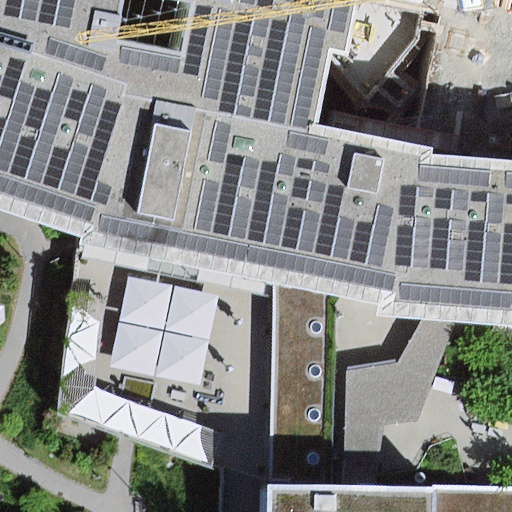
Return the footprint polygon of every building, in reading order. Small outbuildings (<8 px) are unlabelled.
[(0,0),(0,42),(132,87),(130,98),(318,130),(332,50),(350,55),(361,0),(0,0)] [(0,42),(0,211),(75,236),(73,244),(275,283),(328,293),(370,301),(369,314),(423,318),(511,324),(511,163),(436,158),(437,150),(318,130),(130,98),(132,87),(0,42)] [(275,283),(73,244),(56,409),(126,435),(272,488),(275,283)] [(3,270),(0,269),(0,330),(9,324),(8,306),(2,308),(3,270)] [(325,489),(328,293),(275,283),(272,488),(325,489)] [(346,377),(344,490),(377,491),(385,423),(420,420),(458,323),(423,318),(399,366),(346,377)] [(325,489),(272,488),(271,511),(511,511),(511,493),(377,491),(344,490),(325,489)]
